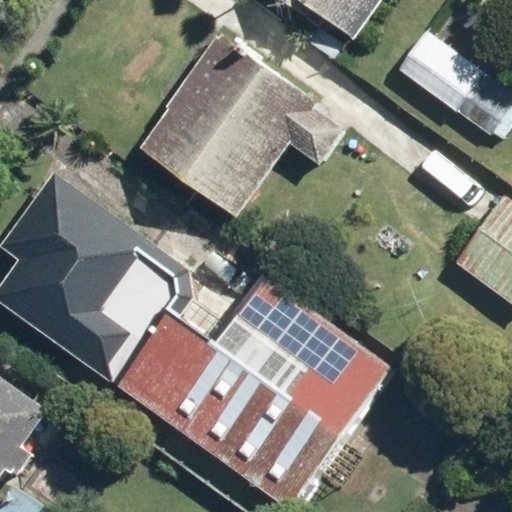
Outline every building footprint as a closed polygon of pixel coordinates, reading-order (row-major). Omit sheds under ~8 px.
[(289,0),(330,28),(334,21),(363,41),(391,0),(289,0)] [(329,101),(233,33),(149,150),(249,220),(301,146),(329,166),(353,133),(322,111),(329,101)] [(511,94),(432,35),(403,75),(505,151),(511,142),(511,94)] [(63,175),(10,249),(28,261),(1,299),(118,381),(152,334),(118,311),(164,246),(63,175)] [(511,196),(463,265),(511,298),(511,196)] [(222,344),(172,309),(119,384),(299,511),(402,369),(270,276),(222,344)] [(0,491),(58,410),(0,369),(0,491)]
